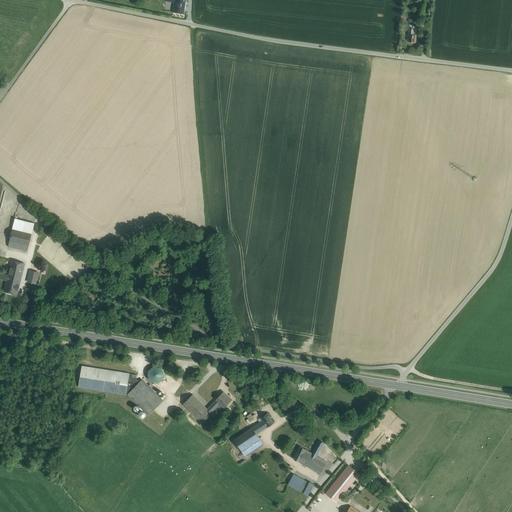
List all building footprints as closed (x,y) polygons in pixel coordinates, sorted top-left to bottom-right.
[(174,2),(174,8),(173,12),(184,14),(186,4),(175,2),(174,2)] [(415,43),(417,29),(410,28),(409,28),(407,42),(415,43)] [(35,223),(15,218),(12,229),(32,234),(35,223)] [(32,234),(12,229),(8,246),(28,251),(32,234)] [(25,264),(12,261),(8,275),(7,281),(4,291),(12,293),(12,294),(13,295),(15,295),(16,295),(16,294),(17,294),(25,264)] [(3,272),(0,271),(0,278),(7,281),(8,275),(2,274),(3,272)] [(38,273),(31,271),(28,279),(36,281),(38,273)] [(137,375),(83,366),(80,387),(126,394),(126,393),(129,393),(141,381),(136,380),(137,375)] [(163,377),(164,374),(163,371),(162,369),(159,367),(156,366),(153,367),(150,369),(148,371),(148,374),(149,378),(150,380),(153,382),(156,382),(159,382),(162,380),(163,377)] [(163,400),(142,380),(129,393),(128,394),(148,415),(163,400)] [(232,400),(223,392),(216,399),(217,399),(220,403),(225,407),(232,400)] [(208,410),(193,394),(183,404),(202,423),(212,413),(211,412),(208,410)] [(217,399),(211,405),(212,406),(208,410),(211,412),(220,403),(217,399)] [(255,414),(252,416),(251,413),(247,416),(248,419),(246,420),(248,423),(257,418),(255,414)] [(274,422),(268,413),(261,418),(262,420),(267,427),(274,422)] [(243,419),(237,423),(241,429),(247,425),(243,419)] [(260,422),(252,427),(257,434),(267,427),(262,420),(260,422)] [(252,427),(234,439),(237,444),(241,451),(260,438),(257,434),(252,427)] [(260,438),(241,451),(245,456),(264,443),(260,438)] [(324,443),(319,440),(312,453),(310,452),(303,464),(320,474),(326,462),(317,456),(324,443)] [(306,449),(300,446),(293,458),(299,462),(303,464),(310,452),(306,449)] [(336,501),(359,474),(349,466),(327,493),(336,501)] [(299,477),(294,474),(291,479),(296,482),(299,477)] [(309,482),(299,477),(296,482),(294,488),(303,493),(309,482)] [(296,482),(291,479),(288,484),(294,488),(296,482)] [(309,482),(303,493),(308,495),(314,484),(309,482)]
